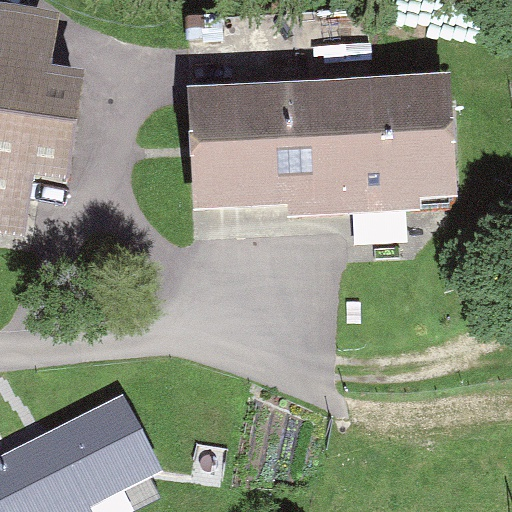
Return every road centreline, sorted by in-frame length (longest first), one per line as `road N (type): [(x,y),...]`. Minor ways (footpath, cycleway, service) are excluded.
road 1 (track): [(312,363),(182,344),(0,354)]
road 2 (track): [(312,363),(357,400),(425,415),(511,409)]
road 3 (track): [(511,313),(417,361),(312,363)]
